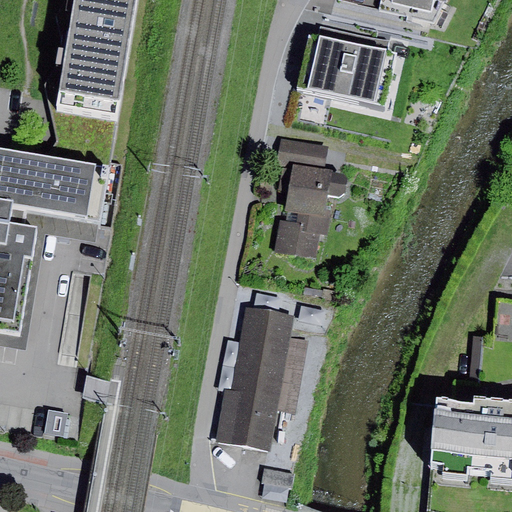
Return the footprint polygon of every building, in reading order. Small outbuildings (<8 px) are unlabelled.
[(67,0),(57,17),(64,37),(58,65),(49,79),(46,85),(58,143),(46,160),(108,170),(137,0),(67,0)] [(444,4),(428,0),(381,0),(379,10),(435,23),(444,4)] [(384,53),(321,39),(310,90),(373,104),(384,53)] [(331,153),(281,145),(279,163),(329,171),(331,153)] [(46,160),(0,151),(0,333),(20,337),(38,231),(24,229),(27,210),(99,223),(108,170),(46,160)] [(273,193),(288,195),(279,256),(323,263),(330,214),(323,213),(329,171),(279,163),(273,193)] [(20,337),(0,333),(0,347),(25,352),(45,235),(96,243),(99,223),(27,210),(24,229),(38,231),(20,337)] [(511,258),(501,280),(511,280),(511,258)] [(297,324),(249,315),(225,442),(272,451),(297,324)] [(477,408),(437,404),(430,467),(444,469),(443,476),(466,479),(467,468),(495,471),(494,483),(511,484),(511,406),(475,402),(477,408)] [(68,415),(49,411),(45,434),(64,438),(68,415)]
